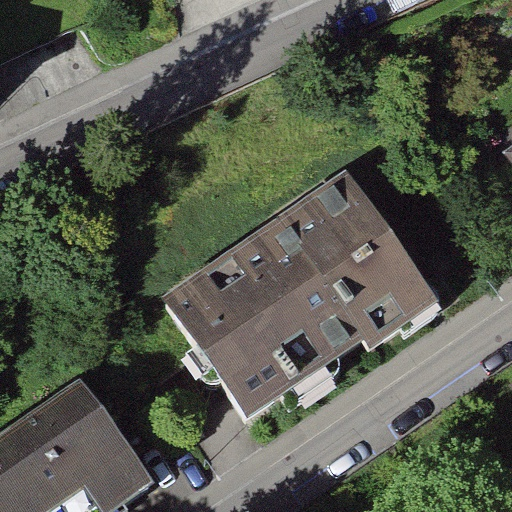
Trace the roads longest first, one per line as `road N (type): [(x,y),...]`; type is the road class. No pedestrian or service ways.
road 1 (residential): [(0,176),(378,0)]
road 2 (residential): [(511,334),(253,511)]
